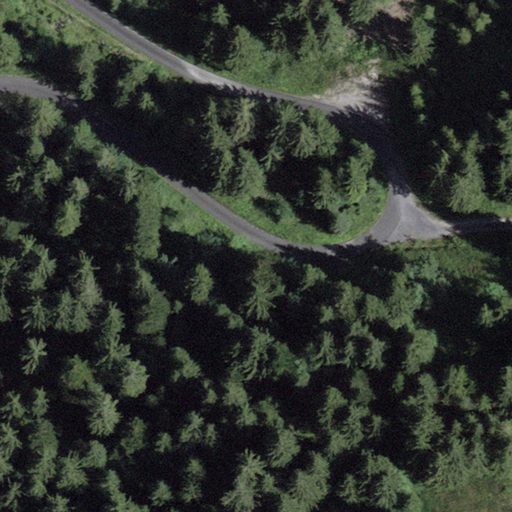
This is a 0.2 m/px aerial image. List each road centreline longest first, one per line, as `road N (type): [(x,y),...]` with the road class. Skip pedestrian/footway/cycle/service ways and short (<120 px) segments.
road 1 (track): [(0,86),(55,96),(87,112),(209,207),(272,244),(345,251),(381,231),(391,217),(395,172),(363,128),(186,70),(75,0)]
road 2 (track): [(391,217),(511,227)]
